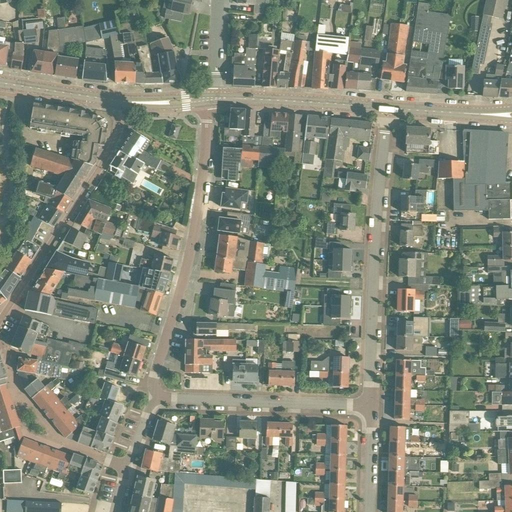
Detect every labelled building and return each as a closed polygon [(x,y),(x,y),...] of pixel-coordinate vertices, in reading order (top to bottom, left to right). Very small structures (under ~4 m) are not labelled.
[(192,0),(190,0),(174,0),(172,11),(166,10),(164,18),(180,22),(182,13),(188,15),(189,14),(188,14),(189,7),(190,7),(192,0)] [(265,0),(264,0),(237,0),(238,4),(254,6),(254,14),(264,15),(265,0)] [(502,20),(506,0),(486,0),(471,74),(478,75),(480,65),(484,66),(492,24),(490,24),(492,17),(502,20)] [(423,94),(423,93),(429,94),(437,94),(439,85),(438,84),(439,79),(442,63),(450,16),(430,13),(431,6),(420,5),(419,11),(414,43),(430,46),(428,54),(412,51),(407,78),(406,92),(423,94)] [(387,16),(399,18),(400,11),(388,9),(387,16)] [(134,64),(134,63),(133,55),(137,55),(135,46),(131,26),(127,13),(127,10),(114,12),(116,20),(119,35),(122,34),(124,45),(127,45),(130,63),(121,63),(121,60),(123,60),(118,35),(110,37),(110,38),(116,63),(116,83),(134,84),(134,64)] [(127,13),(131,26),(135,46),(137,55),(141,71),(145,85),(163,84),(161,75),(160,75),(160,72),(152,72),(149,58),(148,46),(145,39),(137,10),(127,13)] [(56,19),(58,30),(65,29),(64,18),(56,19)] [(119,35),(116,20),(99,24),(99,25),(102,40),(110,38),(110,37),(118,35),(119,35)] [(381,80),(392,82),(400,25),(391,24),(386,63),(383,63),(381,80)] [(85,43),(102,40),(99,25),(83,29),(85,43)] [(400,25),(392,82),(404,83),(406,66),(403,65),(408,26),(400,25)] [(370,42),(371,38),(372,27),(366,26),(364,41),(370,42)] [(65,45),(85,43),(83,29),(83,27),(65,29),(58,30),(59,41),(54,76),(76,79),(79,60),(62,58),(62,56),(64,55),(65,45)] [(22,32),(24,44),(37,43),(36,30),(22,32)] [(41,74),(54,76),(59,41),(58,30),(47,32),(47,54),(44,54),(43,60),(41,74)] [(24,44),(22,32),(22,31),(18,32),(20,44),(16,44),(14,53),(13,56),(12,69),(21,71),(24,55),(23,44),(24,44)] [(347,48),(348,37),(317,34),(313,79),(313,89),(327,89),(328,81),(332,81),(333,76),(333,74),(329,73),(331,53),(336,53),(346,55),(347,48)] [(234,54),(234,57),(233,86),(244,87),(245,85),(252,85),(252,87),(255,87),(255,77),(255,72),(254,72),(255,49),(258,49),(258,36),(250,35),(249,49),(246,49),(246,54),(234,54)] [(148,46),(149,58),(157,56),(160,72),(160,75),(161,75),(163,84),(180,84),(179,73),(177,73),(174,53),(168,38),(150,44),(148,46)] [(282,40),(280,50),(287,50),(284,72),(277,72),(276,89),(288,89),(293,54),(294,42),(282,40)] [(293,54),(288,89),(304,89),(304,79),(306,62),(303,62),(304,50),(315,52),(316,44),(295,41),(294,42),(293,54)] [(14,53),(16,44),(14,43),(14,44),(5,43),(5,47),(0,46),(0,65),(3,66),(3,67),(5,67),(7,55),(13,56),(14,53)] [(106,52),(105,50),(86,48),(82,80),(106,82),(106,72),(106,67),(106,66),(109,66),(109,63),(106,52)] [(263,88),(276,89),(277,72),(280,50),(267,48),(264,78),(263,88)] [(346,73),(345,90),(357,90),(361,49),(347,48),(346,55),(346,60),(345,62),(353,63),(352,73),(346,73)] [(380,51),(361,49),(357,90),(375,92),(376,80),(370,79),(371,64),(379,64),(380,51)] [(28,72),(41,74),(43,60),(44,54),(32,52),(28,72)] [(134,64),(134,84),(145,85),(141,71),(137,55),(133,55),(134,63),(134,64)] [(345,62),(346,60),(335,58),(333,74),(333,76),(332,81),(331,89),(342,90),(345,62)] [(442,63),(439,79),(446,79),(446,80),(449,80),(449,89),(463,89),(464,67),(447,67),(448,63),(442,63)] [(501,81),(498,98),(508,98),(509,91),(510,91),(511,89),(511,82),(511,78),(511,65),(509,64),(507,71),(508,71),(507,81),(501,81)] [(484,81),(483,97),(498,98),(501,81),(504,66),(496,65),(495,76),(486,76),(486,82),(484,81)] [(34,104),(30,129),(54,133),(55,124),(56,116),(58,108),(34,104)] [(55,124),(54,133),(78,136),(79,128),(80,120),(81,114),(82,112),(70,110),(58,108),(56,116),(55,124)] [(226,136),(243,137),(243,131),(245,131),(246,111),(231,110),(229,129),(225,129),(224,130),(225,130),(225,137),(226,136)] [(243,137),(242,147),(241,159),(259,161),(260,154),(260,148),(253,148),(255,111),(246,111),(245,131),(243,131),(243,137)] [(99,146),(104,147),(107,130),(102,129),(101,128),(107,123),(105,119),(98,123),(97,122),(98,117),(81,114),(80,120),(79,128),(78,136),(82,137),(81,143),(74,141),(74,142),(78,143),(99,146)] [(280,168),(281,162),(284,163),(285,151),(285,150),(273,149),(273,140),(280,140),(281,131),(287,132),(288,115),(272,114),(271,123),(270,137),(263,136),(262,148),(260,148),(260,154),(259,161),(259,167),(280,168)] [(288,115),(287,132),(285,150),(285,151),(296,152),(295,163),(302,164),(303,155),(303,153),(305,139),(299,138),(301,117),(288,115)] [(305,139),(303,153),(303,155),(316,156),(317,143),(314,143),(314,138),(328,139),(330,119),(307,117),(306,127),(305,137),(305,139)] [(349,139),(351,121),(331,119),(329,134),(325,160),(342,162),(344,138),(349,139)] [(372,124),(358,122),(356,140),(369,142),(372,124)] [(180,127),(172,125),(169,138),(176,140),(180,127)] [(407,145),(406,153),(438,155),(439,142),(429,142),(430,130),(407,128),(406,145),(407,145)] [(132,156),(145,164),(155,170),(160,161),(143,151),(144,149),(146,150),(149,145),(148,144),(149,142),(133,131),(121,150),(129,155),(128,156),(131,158),(132,156)] [(507,134),(463,131),(464,162),(464,174),(466,174),(505,174),(507,134)] [(99,146),(78,143),(77,151),(73,150),(72,160),(77,162),(85,165),(94,167),(96,164),(98,152),(99,146)] [(356,159),(360,160),(369,161),(371,149),(358,147),(356,159)] [(57,192),(72,200),(94,167),(77,162),(72,160),(36,149),(30,166),(62,177),(65,175),(57,187),(37,181),(33,193),(53,199),(57,192)] [(240,172),(241,159),(242,150),(223,149),(221,171),(223,171),(223,175),(227,175),(226,181),(237,182),(238,172),(240,172)] [(129,155),(121,150),(110,167),(111,167),(110,172),(115,174),(118,173),(115,177),(120,180),(121,177),(133,184),(141,170),(152,176),(155,170),(145,164),(132,156),(131,158),(128,156),(129,155)] [(423,160),(423,167),(419,166),(405,164),(403,179),(417,181),(418,173),(428,174),(429,167),(433,168),(433,161),(423,160)] [(437,180),(453,180),(453,212),(466,212),(466,174),(464,174),(464,162),(439,162),(437,180)] [(338,172),(337,177),(337,178),(346,179),(345,191),(355,192),(356,188),(366,189),(367,176),(354,174),(354,177),(347,176),(348,174),(338,172)] [(511,183),(504,183),(505,174),(466,174),(466,212),(489,211),(489,202),(511,201),(511,200),(511,183)] [(247,211),(249,191),(225,188),(225,189),(229,189),(229,195),(223,194),(221,208),(247,211)] [(416,191),(415,198),(401,197),(401,213),(424,213),(424,198),(426,198),(427,191),(416,191)] [(57,192),(53,199),(49,205),(56,209),(63,214),(72,200),(57,192)] [(118,226),(107,222),(111,209),(88,201),(81,212),(87,214),(86,218),(105,226),(103,233),(116,236),(120,238),(123,227),(118,226)] [(489,220),(509,220),(511,220),(511,201),(489,202),(489,211),(489,220)] [(122,207),(112,203),(110,209),(120,212),(122,207)] [(337,235),(337,230),(354,232),(355,215),(350,215),(351,205),(334,204),(333,214),(337,215),(336,223),(327,223),(327,235),(337,235)] [(62,216),(63,214),(56,209),(54,212),(46,207),(39,220),(43,222),(54,228),(62,216)] [(37,212),(29,208),(26,213),(34,217),(37,212)] [(103,233),(105,226),(86,218),(87,214),(81,212),(74,223),(87,229),(93,231),(102,235),(114,240),(116,236),(103,233)] [(218,231),(249,236),(251,216),(232,213),(231,220),(219,219),(219,222),(217,222),(217,228),(218,228),(218,231)] [(124,239),(125,239),(129,228),(131,220),(133,216),(127,215),(123,227),(120,238),(124,239)] [(40,228),(43,222),(39,220),(34,217),(31,223),(40,228)] [(174,230),(139,218),(136,230),(136,231),(153,234),(152,237),(161,239),(159,246),(176,250),(179,238),(173,236),(174,230)] [(28,228),(37,233),(40,228),(31,223),(28,228)] [(412,232),(400,231),(400,246),(413,247),(413,237),(422,237),(423,227),(412,226),(412,232)] [(502,247),(511,247),(511,232),(503,233),(502,227),(492,227),(493,238),(502,238),(502,247)] [(25,233),(34,238),(37,233),(28,228),(25,233)] [(93,231),(87,229),(84,234),(71,229),(63,242),(79,251),(87,237),(89,238),(93,231)] [(27,241),(31,243),(34,238),(25,233),(22,238),(27,241)] [(260,243),(251,242),(252,240),(220,236),(217,259),(266,265),(267,260),(262,260),(265,244),(260,243)] [(125,239),(124,239),(122,245),(132,249),(134,242),(125,239)] [(31,243),(27,241),(24,246),(35,252),(37,247),(40,249),(40,248),(31,243)] [(342,243),(329,243),(329,261),(353,262),(353,256),(351,255),(351,251),(351,250),(341,250),(342,243)] [(103,253),(105,247),(99,245),(96,251),(103,253)] [(6,269),(21,278),(37,253),(35,252),(24,246),(20,253),(17,251),(8,267),(6,269)] [(511,247),(502,247),(502,257),(486,257),(486,268),(501,267),(503,267),(503,261),(511,261),(511,247)] [(75,275),(86,277),(90,264),(72,259),(57,251),(46,269),(64,272),(75,275)] [(399,277),(410,278),(410,284),(428,284),(441,285),(441,277),(425,277),(425,271),(427,271),(427,254),(406,253),(406,260),(400,260),(399,277)] [(109,263),(117,265),(119,258),(111,255),(111,256),(109,261),(109,263)] [(153,261),(141,258),(139,267),(143,268),(170,275),(173,260),(155,255),(153,261)] [(265,272),(266,265),(217,259),(215,272),(231,274),(232,269),(247,271),(245,286),(294,293),(298,269),(281,267),(280,274),(265,272)] [(329,261),(328,279),(341,279),(341,273),(344,273),(351,273),(351,272),(350,272),(350,268),(352,268),(353,262),(329,261)] [(106,281),(120,283),(124,266),(117,265),(109,263),(106,281)] [(501,267),(486,268),(487,273),(493,273),(493,286),(511,285),(511,271),(511,272),(511,267),(503,267),(501,267)] [(147,290),(163,295),(168,281),(170,275),(143,268),(141,275),(139,287),(147,290)] [(6,269),(0,276),(0,293),(6,300),(6,301),(21,278),(6,269)] [(39,281),(54,290),(64,272),(46,269),(39,281)] [(92,278),(86,277),(75,275),(73,286),(73,287),(79,288),(80,288),(90,290),(93,279),(92,279),(92,278)] [(88,301),(94,302),(98,280),(93,279),(90,290),(80,288),(79,288),(73,287),(69,286),(68,295),(62,294),(61,300),(67,301),(68,298),(69,297),(88,301)] [(134,309),(140,311),(147,290),(139,287),(137,286),(132,286),(120,283),(106,281),(99,279),(98,280),(94,302),(134,309)] [(31,293),(49,297),(54,290),(39,281),(31,293)] [(234,304),(236,286),(221,284),(219,297),(214,297),(214,300),(211,300),(211,307),(209,307),(208,315),(213,316),(213,315),(226,317),(228,317),(234,317),(236,305),(234,304)] [(428,284),(410,284),(409,291),(399,291),(398,312),(413,312),(414,300),(420,300),(421,292),(428,292),(428,284)] [(460,307),(511,308),(511,307),(511,285),(493,286),(460,287),(460,307)] [(341,290),(327,289),(327,296),(332,296),(332,308),(351,308),(351,302),(349,302),(349,298),(350,298),(350,297),(343,296),(343,297),(341,297),(341,290)] [(156,316),(163,295),(147,290),(140,311),(156,316)] [(53,299),(52,298),(49,297),(31,293),(30,292),(25,311),(89,323),(95,324),(98,308),(89,306),(89,307),(53,299)] [(294,294),(287,293),(284,308),(292,309),(294,294)] [(511,307),(511,308),(511,316),(498,316),(498,325),(485,325),(484,332),(504,333),(504,327),(511,327),(511,307)] [(339,326),(339,319),(342,319),(342,320),(349,320),(349,319),(349,314),(351,315),(351,308),(332,308),(331,319),(323,319),(322,325),(339,326)] [(23,318),(19,328),(37,335),(45,339),(46,337),(49,328),(41,325),(23,318)] [(397,337),(422,337),(422,330),(426,330),(426,319),(414,318),(414,323),(398,323),(397,337)] [(459,321),(459,329),(471,329),(471,321),(459,321)] [(193,335),(203,336),(216,336),(216,333),(229,333),(229,331),(254,331),(254,326),(218,325),(218,324),(197,324),(196,330),(193,330),(193,335)] [(29,355),(33,345),(37,335),(19,328),(11,347),(20,351),(29,355)] [(119,345),(114,344),(111,352),(117,354),(141,362),(146,348),(135,345),(138,338),(129,336),(127,342),(128,343),(126,349),(119,347),(119,345)] [(422,351),(422,337),(397,337),(397,351),(412,351),(422,351)] [(82,370),(83,364),(86,356),(78,355),(81,345),(69,342),(69,344),(67,352),(57,350),(59,342),(48,339),(46,348),(43,362),(51,364),(62,366),(63,366),(68,367),(69,367),(69,368),(82,371),(82,370)] [(186,341),(185,365),(186,365),(186,373),(199,373),(199,367),(212,367),(212,357),(202,357),(202,351),(226,351),(226,340),(186,341)] [(226,340),(226,351),(236,351),(236,340),(226,340)] [(288,342),(287,342),(287,353),(300,353),(300,342),(288,342)] [(46,348),(34,346),(31,354),(38,356),(37,361),(19,359),(18,372),(35,375),(61,379),(63,366),(51,364),(43,362),(46,348)] [(436,348),(425,348),(425,357),(436,357),(436,348)] [(141,362),(117,354),(114,364),(108,362),(103,375),(115,379),(118,371),(136,377),(141,362)] [(328,373),(334,373),(348,373),(349,358),(328,358),(328,359),(325,362),(311,361),(310,372),(328,373)] [(397,360),(396,375),(411,376),(417,376),(426,376),(426,371),(419,370),(419,361),(397,360)] [(245,385),(246,365),(246,361),(233,361),(232,382),(237,382),(237,384),(245,385)] [(275,363),(269,363),(268,385),(281,386),(282,372),(274,372),(275,363)] [(282,364),(282,372),(281,386),(294,386),(295,364),(282,364)] [(258,366),(246,365),(245,385),(253,385),(253,383),(258,383),(258,366)] [(37,379),(35,375),(18,372),(24,390),(25,390),(32,399),(43,389),(44,388),(37,379)] [(348,373),(334,373),(333,388),(348,388),(348,373)] [(410,391),(411,376),(396,375),(396,390),(410,391)] [(491,393),(495,393),(511,393),(511,381),(509,381),(509,386),(491,386),(491,393)] [(52,382),(44,388),(43,389),(32,399),(31,399),(32,399),(40,409),(55,396),(51,391),(56,387),(52,382)] [(0,406),(12,402),(8,389),(0,392),(0,406)] [(410,398),(410,391),(396,390),(395,405),(410,405),(416,406),(425,406),(425,401),(421,401),(421,400),(416,400),(416,399),(410,398)] [(511,393),(495,393),(495,405),(495,411),(503,412),(503,406),(511,405),(511,393)] [(60,401),(55,396),(40,409),(49,419),(69,402),(65,397),(60,401)] [(76,396),(70,401),(73,405),(80,400),(76,396)] [(100,416),(102,417),(116,423),(123,406),(91,396),(88,403),(97,406),(98,403),(100,404),(100,406),(103,408),(100,416)] [(12,402),(0,406),(0,419),(16,414),(12,402)] [(73,407),(69,402),(49,419),(57,428),(71,416),(68,411),(73,407)] [(409,420),(410,405),(395,405),(395,420),(409,420)] [(449,412),(449,433),(461,433),(461,425),(469,425),(469,412),(449,412)] [(16,414),(0,419),(0,427),(1,433),(0,432),(0,433),(20,427),(16,414)] [(75,420),(71,416),(57,428),(66,439),(66,438),(75,442),(76,442),(75,442),(78,433),(74,432),(80,426),(83,419),(80,416),(75,420)] [(511,416),(510,416),(509,416),(508,416),(507,417),(506,417),(497,417),(497,419),(497,427),(498,432),(500,432),(511,432),(511,416)] [(117,424),(116,423),(102,417),(101,418),(102,418),(97,431),(96,431),(97,432),(96,432),(84,428),(83,427),(77,443),(78,444),(78,443),(90,448),(91,448),(107,454),(114,438),(114,437),(112,437),(117,424)] [(223,439),(223,422),(201,422),(201,420),(201,439),(223,439)] [(169,446),(171,446),(196,448),(196,437),(172,435),(175,426),(159,421),(153,440),(169,445),(169,446)] [(256,423),(240,423),(240,438),(248,438),(247,448),(256,448),(256,423)] [(279,438),(280,424),(267,424),(266,446),(272,446),(272,437),(279,438)] [(280,424),(279,438),(286,438),(286,446),(292,447),(293,424),(280,424)] [(332,425),(332,440),(346,441),(346,426),(332,425)] [(20,427),(0,433),(0,442),(13,438),(14,438),(22,435),(20,427)] [(411,427),(390,427),(390,442),(419,443),(419,436),(410,436),(411,427)] [(14,438),(13,438),(14,456),(17,457),(29,461),(32,453),(36,444),(24,439),(23,439),(22,435),(14,438)] [(236,450),(236,438),(226,438),(226,450),(236,450)] [(497,451),(497,457),(511,456),(511,438),(508,439),(508,450),(497,451)] [(346,441),(332,440),(331,455),(345,456),(346,441)] [(419,443),(390,442),(390,456),(410,457),(410,449),(419,449),(419,443)] [(36,444),(32,453),(29,461),(36,464),(33,470),(39,472),(42,464),(48,448),(36,444)] [(196,448),(171,446),(169,453),(182,455),(197,455),(198,448),(196,448)] [(48,448),(42,464),(39,472),(45,474),(47,468),(54,471),(60,453),(48,448)] [(179,474),(182,455),(169,453),(168,460),(164,459),(165,455),(146,451),(142,469),(158,473),(179,474)] [(60,453),(54,471),(60,473),(58,479),(64,481),(68,470),(72,457),(60,453)] [(68,470),(80,475),(81,475),(81,476),(81,477),(77,489),(76,489),(76,490),(92,496),(92,495),(97,483),(97,482),(103,466),(87,459),(86,459),(74,455),(74,454),(73,454),(72,457),(68,470)] [(345,470),(345,456),(331,455),(331,470),(345,470)] [(410,457),(390,456),(389,471),(418,472),(418,466),(410,466),(410,457)] [(509,475),(511,474),(511,456),(497,457),(498,465),(509,464),(509,475)] [(29,475),(36,478),(37,476),(38,473),(31,470),(29,475)] [(345,470),(331,470),(330,485),(345,485),(345,470)] [(418,472),(389,471),(389,486),(403,487),(409,487),(409,478),(418,479),(418,472)] [(184,485),(175,475),(175,484),(174,490),(184,491),(184,485)] [(190,486),(191,476),(175,475),(184,485),(190,486)] [(133,496),(151,500),(151,498),(155,481),(138,477),(133,496)] [(496,488),(496,487),(496,480),(489,480),(479,481),(480,489),(496,488)] [(64,481),(61,488),(67,490),(70,484),(64,481)] [(175,484),(163,483),(160,498),(173,500),(174,500),(174,495),(174,490),(175,484)] [(345,485),(330,485),(330,500),(344,500),(345,485)] [(403,487),(389,486),(388,501),(402,501),(403,487)] [(511,500),(511,486),(496,487),(496,488),(497,501),(506,501),(511,500)] [(151,498),(151,500),(133,496),(129,511),(170,511),(173,500),(160,498),(160,500),(151,498)] [(268,511),(269,499),(256,498),(254,511),(268,511)] [(322,505),(321,511),(343,511),(344,500),(330,500),(324,499),(315,499),(315,504),(322,505)] [(25,511),(26,501),(8,500),(7,511),(25,511)] [(494,511),(511,511),(511,500),(506,501),(506,507),(495,508),(494,511)] [(25,511),(61,511),(62,503),(26,501),(25,511)] [(402,511),(402,501),(388,501),(387,511),(402,511)]
